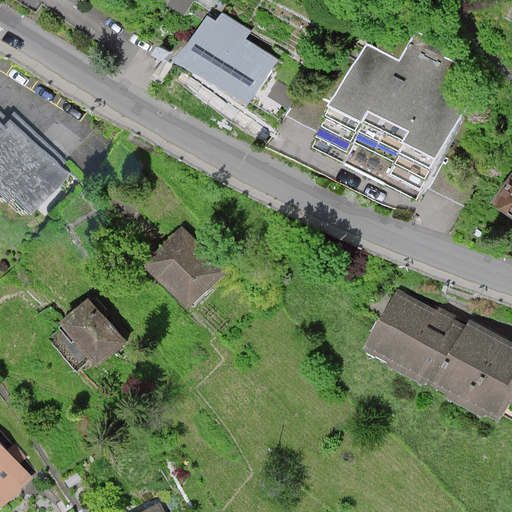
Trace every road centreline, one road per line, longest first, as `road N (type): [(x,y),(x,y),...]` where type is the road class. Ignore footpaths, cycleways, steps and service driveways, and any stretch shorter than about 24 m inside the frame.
road 1 (tertiary): [(511,277),(349,219),(233,164)]
road 2 (tertiary): [(0,23),(233,164)]
